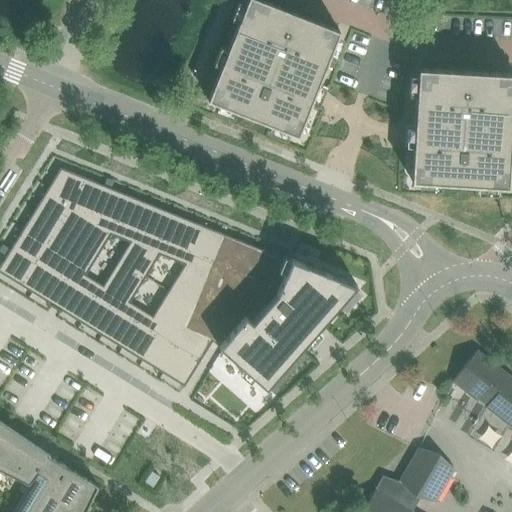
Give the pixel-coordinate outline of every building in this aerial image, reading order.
[(339,30),(262,0),(246,0),(207,100),(298,135),(339,30)] [(511,110),(511,71),(417,66),(411,179),(508,184),(511,110)] [(265,389),(306,343),(316,332),(355,287),(289,261),(274,297),(266,306),(264,304),(282,258),(60,168),(0,265),(0,272),(184,387),(212,342),(265,389)] [(384,472),(375,489),(360,511),(511,511),(511,376),(476,349),(451,381),(453,381),(477,400),(478,399),(485,405),(484,406),(511,427),(511,511),(413,511),(411,510),(419,497),(434,502),(453,469),(439,454),(418,448),(399,480),(387,474),(384,472)] [(0,464),(13,472),(20,475),(26,469),(37,452),(0,427),(0,464)] [(76,511),(82,502),(88,505),(98,486),(45,454),(34,472),(44,479),(24,511),(76,511)]
